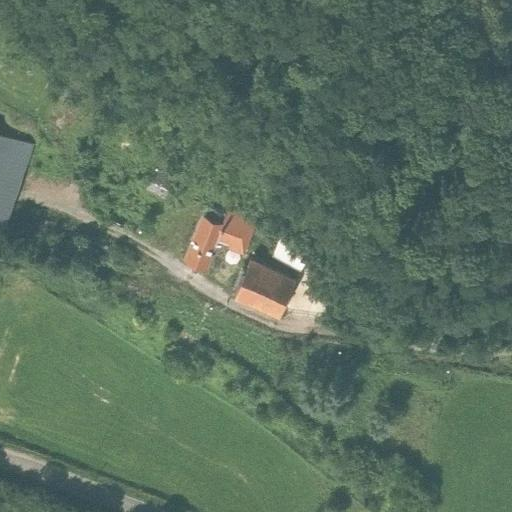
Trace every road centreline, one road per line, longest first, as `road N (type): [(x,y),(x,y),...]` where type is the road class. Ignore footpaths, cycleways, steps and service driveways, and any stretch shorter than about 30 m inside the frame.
road 1 (track): [(53,174),(274,298),(468,329),(511,328)]
road 2 (unclassified): [(155,511),(0,452)]
